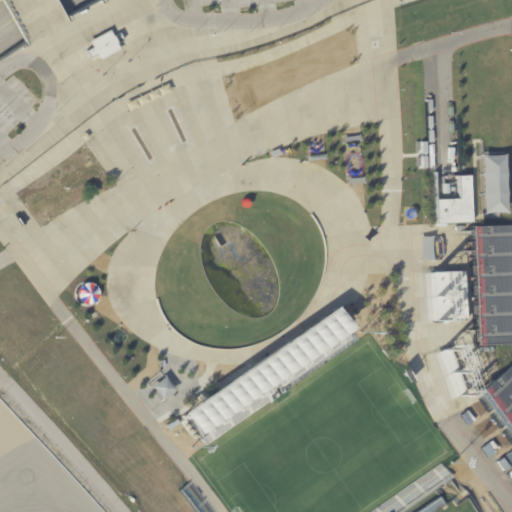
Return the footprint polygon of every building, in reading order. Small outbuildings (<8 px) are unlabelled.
[(123,28),(133,23),(135,27),(125,32),(123,28)] [(90,47),(87,41),(108,30),(111,37),(117,34),(121,41),(115,43),(119,49),(98,61),(94,54),(88,58),(84,51),(90,47)] [(69,60),(79,54),(82,58),(72,64),(69,60)] [(499,98),(498,68),(468,69),(469,99),(499,98)] [(478,155),(479,214),(504,213),(503,155),(478,155)] [(433,200),(457,199),(456,176),(467,175),(469,223),(434,224),(433,200)] [(461,320),(459,271),(425,273),(427,322),(461,320)] [(185,419),(203,445),(356,339),(338,314),(185,419)] [(448,348),(435,351),(444,397),(457,394),(448,348)] [(511,362),(470,390),(508,448),(500,454),(511,471),(511,362)] [(149,385),(159,402),(174,393),(164,377),(149,385)] [(406,511),(430,496),(435,505),(424,511),(406,511)]
